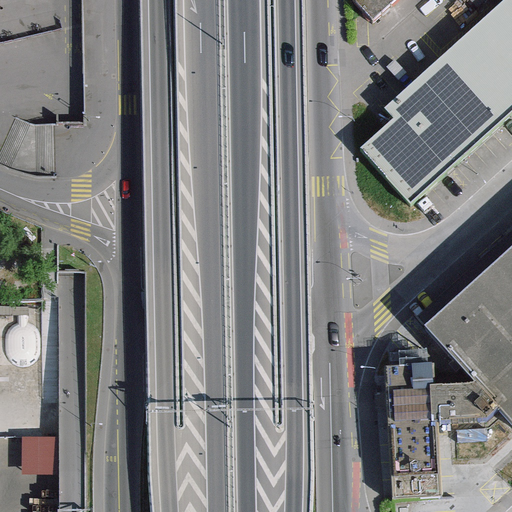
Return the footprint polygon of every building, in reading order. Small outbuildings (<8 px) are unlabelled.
[(399,0),(356,0),(354,2),(373,23),(399,0)] [(511,0),(510,0),(444,61),(502,126),(511,117),(511,0)] [(395,122),(362,152),(411,208),(502,126),(444,61),(386,111),(395,122)] [(511,254),(427,331),(476,385),(500,411),(511,424),(511,254)] [(500,411),(476,385),(474,387),(436,389),(435,367),(386,370),(394,502),(443,499),(439,425),(489,422),(500,411)] [(61,473),(61,436),(26,436),(26,473),(61,473)]
